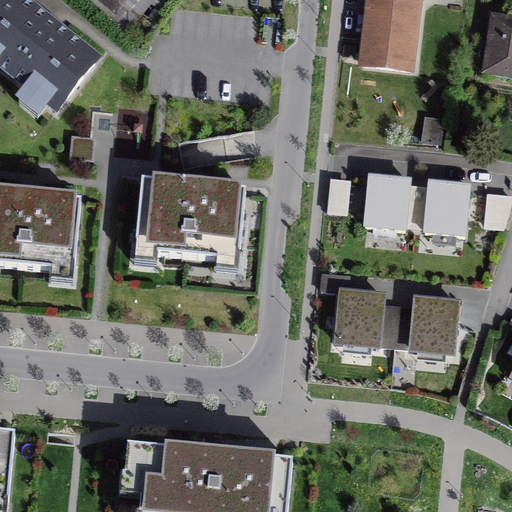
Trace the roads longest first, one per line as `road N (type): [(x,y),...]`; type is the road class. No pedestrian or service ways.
road 1 (residential): [(306,0),(260,379),(229,383),(0,360)]
road 2 (residential): [(511,170),(341,150),(323,157)]
